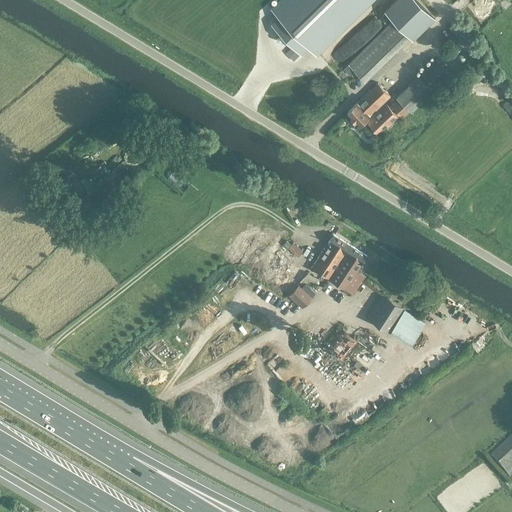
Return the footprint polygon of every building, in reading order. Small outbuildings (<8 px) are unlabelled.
[(373,0),(277,0),(271,7),(278,15),(271,22),(302,54),(310,47),(317,55),(373,0)] [(437,19),(418,0),(396,0),(386,10),(394,20),(412,37),(415,40),(437,19)] [(470,33),(457,18),(449,25),(464,43),(473,35),(471,32),(470,33)] [(356,77),(367,89),(412,43),(395,25),(348,72),(349,73),(344,78),(349,84),(356,77)] [(419,77),(391,104),(391,105),(403,116),(427,93),(429,95),(451,74),(436,59),(418,75),(419,77)] [(359,124),(390,95),(378,82),(347,112),(359,124)] [(386,104),(367,122),(379,133),(398,115),(386,104)] [(328,279),(349,244),(332,233),(310,267),(328,279)] [(300,272),(250,239),(235,263),(285,295),(300,272)] [(349,244),(328,279),(351,293),(360,278),(353,274),(356,270),(358,272),(362,265),(360,264),(366,255),(349,244)] [(286,249),(281,258),(285,260),(290,251),(286,249)] [(301,289),(319,291),(320,282),(302,280),(301,289)] [(311,299),(297,286),(287,296),(301,309),(311,299)] [(388,331),(403,307),(382,294),(367,318),(388,331)] [(424,322),(403,309),(389,333),(409,345),(424,322)] [(341,361),(356,341),(340,328),(324,347),(341,361)] [(364,330),(357,340),(375,352),(382,343),(364,330)] [(447,359),(437,365),(434,360),(427,364),(432,373),(449,363),(447,359)] [(306,416),(296,407),(289,414),(299,424),(306,416)] [(511,435),(497,448),(489,456),(508,477),(511,473),(511,435)] [(480,476),(467,479),(471,496),(484,493),(485,499),(499,496),(495,477),(481,480),(480,476)]
